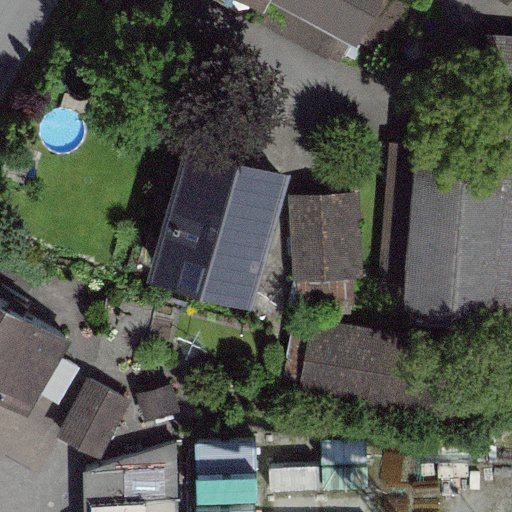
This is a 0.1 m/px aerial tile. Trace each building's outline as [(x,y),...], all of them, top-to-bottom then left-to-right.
[(263,0),(356,59),(393,0),(263,0)] [(484,155),(418,150),(405,309),(511,317),(511,36),(494,35),(484,155)] [(188,146),(151,275),(250,304),(288,175),(188,146)] [(362,195),(292,198),(296,282),(365,280),(362,195)] [(71,340),(0,299),(0,399),(27,415),(71,340)] [(466,346),(314,319),(300,398),(452,425),(466,346)] [(130,399),(91,380),(62,438),(101,457),(130,399)] [(175,385),(141,394),(147,419),(182,410),(175,385)]
